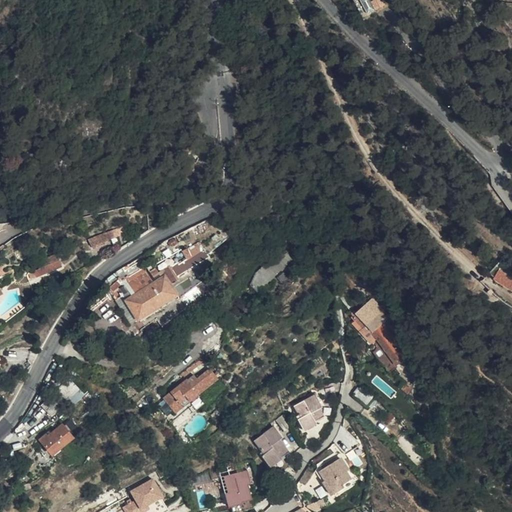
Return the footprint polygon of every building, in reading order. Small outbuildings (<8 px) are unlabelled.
[(368,0),(362,0),(369,13),(374,11),(368,0)] [(368,0),(374,11),(384,6),(380,0),(368,0)] [(119,240),(116,233),(91,242),(94,250),(119,240)] [(125,300),(138,320),(177,295),(171,284),(178,279),(177,276),(210,256),(217,261),(238,240),(230,233),(206,252),(199,242),(182,251),(187,259),(179,264),(178,262),(176,263),(159,273),(156,268),(149,272),(146,267),(123,281),(124,283),(110,292),(114,299),(129,291),(132,295),(125,300)] [(281,250),(252,285),(261,294),(269,287),(267,282),(292,259),(285,252),(283,253),(281,250)] [(58,255),(50,259),(52,265),(47,266),(29,273),(31,280),(62,269),(58,255)] [(511,288),(511,277),(500,269),(495,277),(511,288)] [(210,287),(205,280),(182,297),(187,305),(210,287)] [(130,325),(138,320),(125,300),(132,295),(129,291),(114,299),(130,325)] [(366,305),(378,317),(383,312),(370,298),(364,303),(366,305)] [(380,320),(378,317),(366,305),(358,312),(369,325),(366,329),(376,340),(377,339),(397,365),(408,357),(387,329),(380,320)] [(371,344),(376,340),(366,329),(369,325),(358,312),(352,318),(354,321),(352,324),(371,344)] [(219,347),(215,340),(194,360),(198,365),(219,347)] [(163,398),(170,407),(177,402),(179,404),(186,398),(189,402),(218,379),(210,369),(197,379),(194,375),(187,381),(186,380),(163,398)] [(65,396),(67,398),(77,389),(68,379),(40,405),(49,415),(52,412),(58,406),(65,396)] [(400,387),(408,393),(412,388),(405,382),(400,387)] [(374,398),(361,388),(355,396),(368,406),(374,398)] [(297,417),(305,431),(317,424),(315,422),(324,417),(320,409),(322,407),(315,395),(293,406),(298,415),(297,417)] [(52,412),(67,398),(65,396),(58,406),(52,412)] [(177,402),(170,407),(174,413),(189,402),(186,398),(179,404),(177,402)] [(360,444),(342,425),(342,426),(335,442),(345,454),(360,444)] [(62,426),(50,436),(49,434),(41,440),(53,454),(72,438),(62,426)] [(261,455),(271,468),(282,460),(281,458),(289,452),(280,440),(282,438),(273,426),(254,441),(263,454),(261,455)] [(333,496),(344,488),(343,485),(351,480),(346,472),(348,470),(340,458),(320,472),(326,481),(324,483),(333,496)] [(236,460),(215,473),(229,495),(226,496),(234,508),(245,501),(244,499),(253,493),(245,481),(247,479),(236,460)] [(187,473),(181,461),(174,465),(180,476),(187,473)] [(159,476),(136,487),(145,505),(168,494),(159,476)] [(168,494),(145,505),(149,511),(159,511),(174,505),(168,494)] [(241,511),(249,507),(245,501),(234,508),(236,511),(241,511)]
